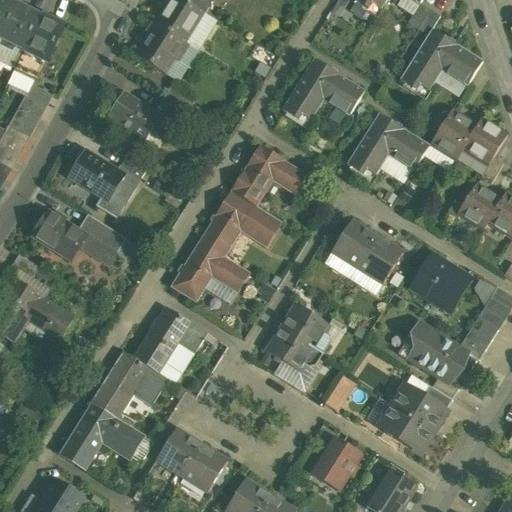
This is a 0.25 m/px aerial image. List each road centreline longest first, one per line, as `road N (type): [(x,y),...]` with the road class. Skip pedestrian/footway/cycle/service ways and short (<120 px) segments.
road 1 (residential): [(249,126),(43,452)]
road 2 (residential): [(249,126),(511,293)]
road 3 (residential): [(125,5),(0,227)]
road 4 (residential): [(238,366),(198,429),(276,477),(316,413)]
road 5 (residential): [(316,413),(445,494)]
road 6 (residential): [(328,0),(249,126)]
